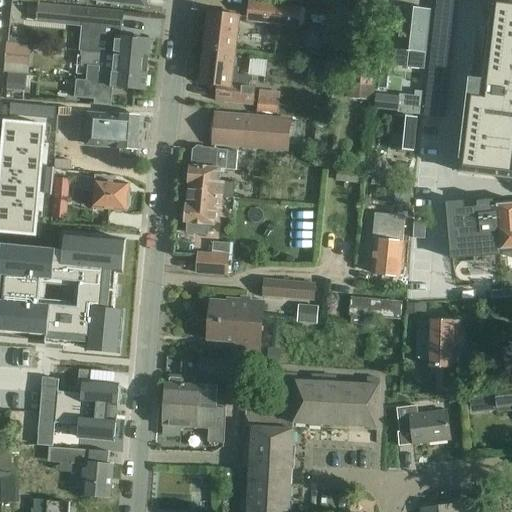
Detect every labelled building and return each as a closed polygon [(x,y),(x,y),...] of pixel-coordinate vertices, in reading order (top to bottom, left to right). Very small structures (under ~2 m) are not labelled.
[(358,0),(358,1),(369,2),(368,9),(381,10),(382,0),(358,0)] [(301,6),(250,1),(248,21),(299,26),(301,6)] [(511,7),(480,5),(479,21),(481,22),(472,99),(481,100),(479,128),(469,127),(467,154),(458,153),(457,169),(511,173),(511,7)] [(397,6),(392,50),(409,52),(407,68),(424,70),(431,10),(397,6)] [(120,55),(134,57),(134,54),(148,55),(150,39),(137,38),(137,36),(135,36),(135,38),(120,36),(122,12),(70,7),(68,26),(89,28),(88,33),(84,33),(84,35),(81,37),(80,45),(82,48),(82,50),(114,53),(115,51),(120,51),(120,55)] [(210,12),(205,47),(235,51),(239,16),(235,15),(236,13),(214,10),(214,13),(210,12)] [(373,86),(376,50),(374,50),(375,38),(364,37),(363,48),(351,47),(348,84),(373,86)] [(7,42),(6,56),(5,62),(25,64),(27,43),(7,42)] [(233,67),(235,51),(205,47),(200,82),(216,84),(214,100),(252,105),(255,86),(251,86),(252,76),(237,74),(238,68),(233,67)] [(82,50),(79,50),(79,52),(81,52),(80,57),(81,57),(80,68),(87,69),(87,65),(100,67),(99,71),(132,74),(133,71),(147,72),(148,55),(134,54),(134,57),(120,55),(120,51),(115,51),(114,53),(82,50)] [(145,90),(147,72),(133,71),(132,74),(99,71),(100,67),(87,65),(87,69),(88,69),(86,83),(76,82),(75,96),(95,98),(95,103),(110,104),(111,86),(145,90)] [(8,73),(7,90),(24,92),(26,75),(8,73)] [(257,112),(295,116),(295,117),(304,118),(305,110),(295,109),(295,107),(280,106),(281,93),(259,91),(257,112)] [(399,97),(375,95),(374,110),(398,112),(399,97)] [(56,107),(11,103),(10,115),(55,119),(56,107)] [(71,106),(59,105),(58,114),(71,115),(71,106)] [(94,113),(92,145),(121,147),(120,158),(138,159),(139,148),(140,149),(142,133),(143,117),(113,114),(94,113)] [(301,122),(287,121),(216,114),(213,144),(285,151),(285,144),(299,145),(301,122)] [(413,150),(417,118),(396,115),(393,148),(413,150)] [(0,232),(36,236),(46,125),(4,121),(3,140),(7,140),(6,152),(2,152),(0,166),(5,166),(3,188),(0,188),(0,202),(2,202),(1,214),(0,214),(0,232)] [(55,142),(54,169),(65,170),(66,142),(55,142)] [(193,167),(191,166),(191,167),(185,172),(185,178),(189,183),(189,188),(200,190),(200,195),(223,197),(233,198),(235,183),(219,181),(220,169),(235,170),(237,152),(195,148),(193,167)] [(47,167),(44,193),(51,194),(54,168),(47,167)] [(95,191),(93,206),(126,209),(128,184),(114,183),(114,178),(96,176),(96,178),(80,177),(79,189),(95,191)] [(55,187),(69,188),(70,179),(56,178),(55,187)] [(200,190),(189,188),(187,206),(182,210),(181,217),(185,222),(185,223),(188,223),(188,233),(207,235),(208,225),(215,226),(216,209),(222,209),(223,197),(200,195),(200,190)] [(334,219),(335,203),(321,202),(320,219),(334,219)] [(477,209),(463,210),(462,202),(446,203),(451,260),(501,256),(500,250),(511,249),(511,205),(493,208),(477,209)] [(399,277),(403,244),(404,233),(410,234),(411,221),(412,209),(397,207),(394,236),(377,234),(373,274),(399,277)] [(414,223),(413,231),(425,231),(426,223),(414,223)] [(119,294),(124,233),(66,229),(65,245),(1,240),(0,250),(0,351),(44,357),(43,364),(86,369),(85,372),(117,375),(121,333),(111,332),(114,294),(119,294)] [(425,231),(413,231),(413,238),(425,239),(425,231)] [(200,256),(198,276),(229,278),(231,258),(200,256)] [(262,297),(314,302),(315,283),(263,279),(262,297)] [(511,289),(502,290),(503,298),(511,296),(511,289)] [(502,290),(491,291),(492,299),(503,298),(502,290)] [(363,327),(364,317),(401,320),(402,303),(351,298),(349,316),(351,316),(351,325),(363,327)] [(228,300),(228,304),(211,303),(211,307),(207,311),(206,321),(261,326),(263,303),(228,300)] [(305,305),(304,322),(317,323),(318,306),(305,305)] [(418,321),(418,332),(417,360),(431,360),(431,377),(437,377),(437,392),(448,392),(450,358),(455,358),(459,356),(460,338),(456,334),(456,319),(428,318),(428,322),(418,321)] [(208,340),(233,342),(232,350),(258,352),(261,326),(206,321),(205,331),(208,335),(208,340)] [(266,348),(265,360),(278,362),(279,350),(266,348)] [(4,355),(3,401),(30,402),(31,356),(4,355)] [(225,374),(226,360),(201,358),(200,373),(225,374)] [(281,374),(279,409),(286,409),(285,423),(291,424),(319,425),(322,376),(316,375),(315,381),(293,380),(294,374),(281,374)] [(216,408),(217,387),(183,385),(183,379),(182,377),(169,376),(167,379),(165,405),(198,408),(216,409),(216,408)] [(319,425),(346,427),(349,383),(327,382),(328,376),(322,376),(319,425)] [(371,385),(349,383),(346,427),(375,429),(378,379),(371,378),(371,385)] [(55,407),(112,412),(113,403),(116,403),(118,385),(82,382),(81,393),(56,391),(56,394),(55,405),(55,407)] [(511,390),(492,392),(492,394),(479,396),(481,413),(493,411),(494,416),(511,414),(511,390)] [(47,404),(55,405),(56,394),(48,393),(47,404)] [(41,403),(38,437),(49,438),(52,438),(55,405),(47,404),(41,403)] [(181,428),(196,429),(198,408),(165,405),(163,427),(164,427),(164,437),(181,438),(181,428)] [(78,436),(113,439),(114,420),(112,419),(112,412),(55,407),(54,422),(79,425),(78,436)] [(286,409),(279,409),(243,407),(242,426),(249,427),(247,449),(241,448),(241,454),(290,457),(292,431),(290,431),(291,424),(285,423),(286,409)] [(444,411),(414,415),(414,407),(394,409),(397,432),(408,431),(410,444),(447,440),(444,411)] [(208,442),(221,443),(223,408),(216,408),(216,409),(198,408),(196,429),(209,430),(208,442)] [(38,437),(37,445),(48,446),(49,438),(38,437)] [(0,477),(11,477),(10,459),(10,447),(0,447),(0,477)] [(52,448),(51,460),(61,461),(60,469),(83,471),(80,496),(110,499),(113,466),(109,466),(110,454),(52,448)] [(289,485),(290,457),(241,454),(241,460),(247,461),(246,482),(289,485)] [(210,477),(198,476),(197,496),(209,497),(210,477)] [(35,498),(36,477),(27,477),(27,499),(24,500),(24,511),(70,511),(71,503),(46,501),(46,499),(35,498)] [(19,503),(18,478),(1,479),(1,503),(19,503)] [(239,504),(238,509),(279,511),(287,511),(289,485),(246,482),(245,504),(239,504)]
